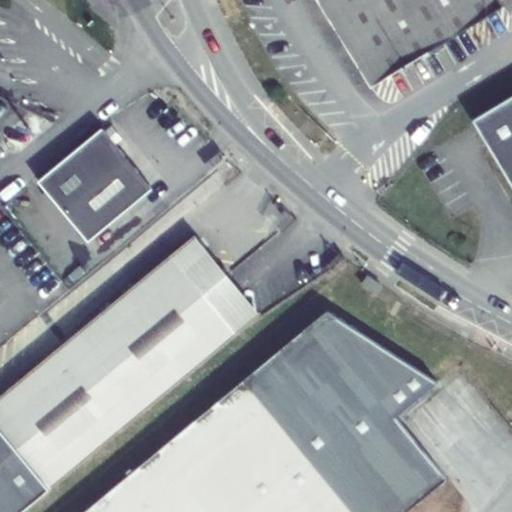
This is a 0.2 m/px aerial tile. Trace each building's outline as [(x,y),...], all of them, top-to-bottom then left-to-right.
[(333,28),(371,90),(504,8),(498,0),(315,0),(317,1),(333,28)] [(306,8),(323,35),(333,28),(317,1),(306,8)] [(511,97),(473,121),(511,186),(511,97)] [(106,133),(116,145),(123,139),(113,127),(106,133)] [(116,145),(106,133),(103,129),(40,182),(90,243),(153,190),(116,145)] [(261,315),(195,236),(172,255),(238,334),(261,315)] [(0,511),(23,511),(51,489),(238,334),(172,255),(0,397),(0,511)] [(362,284),(376,295),(383,287),(368,276),(362,284)] [(396,418),(438,383),(328,312),(86,511),(408,511),(447,480),(396,418)]
